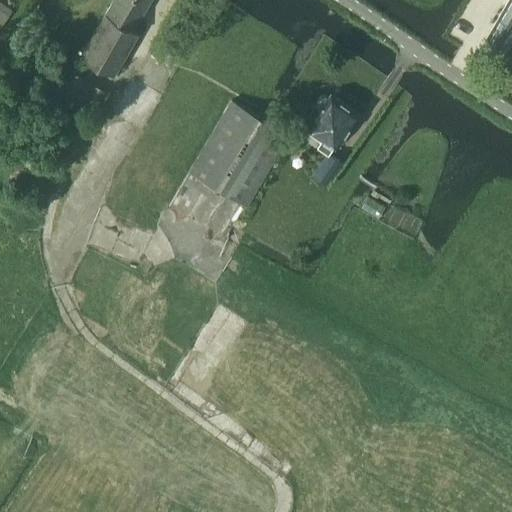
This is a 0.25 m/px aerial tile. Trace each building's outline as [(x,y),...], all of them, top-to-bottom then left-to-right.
[(139,31),(134,28),(141,16),(138,14),(142,7),(145,9),(150,0),(113,0),(106,13),(107,14),(83,55),(115,74),(139,33),(139,31)] [(511,39),(511,0),(508,0),(487,37),(506,49),(511,39)] [(0,27),(9,15),(13,10),(0,1),(0,27)] [(165,51),(161,58),(169,62),(173,55),(165,51)] [(71,70),(60,89),(93,108),(100,97),(104,89),(71,70)] [(318,145),(328,152),(356,113),(353,110),(350,114),(345,110),(348,107),(344,105),(344,101),(338,97),(335,98),(332,96),(330,97),(326,94),(321,95),(316,102),(317,107),(322,110),(310,127),(324,137),(318,145)] [(289,134),(232,100),(190,171),(246,204),(289,134)] [(342,161),(328,152),(313,174),(326,183),(342,161)]
